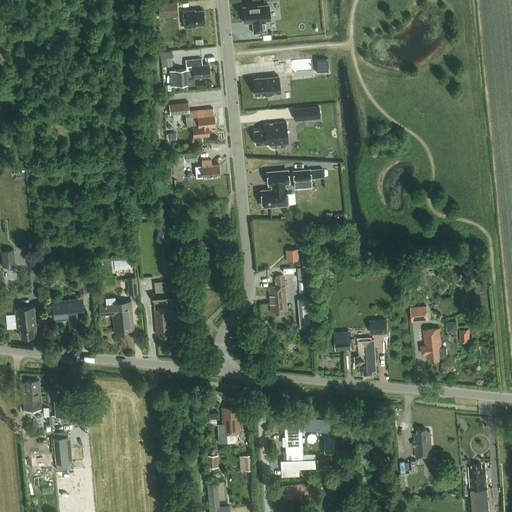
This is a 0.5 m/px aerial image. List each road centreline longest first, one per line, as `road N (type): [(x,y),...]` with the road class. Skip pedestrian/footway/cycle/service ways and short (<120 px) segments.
road 1 (residential): [(220,370),(219,331),(249,294),(222,0)]
road 2 (residential): [(511,398),(257,374)]
road 3 (residential): [(220,370),(0,350)]
road 4 (unclassified): [(269,511),(257,374)]
